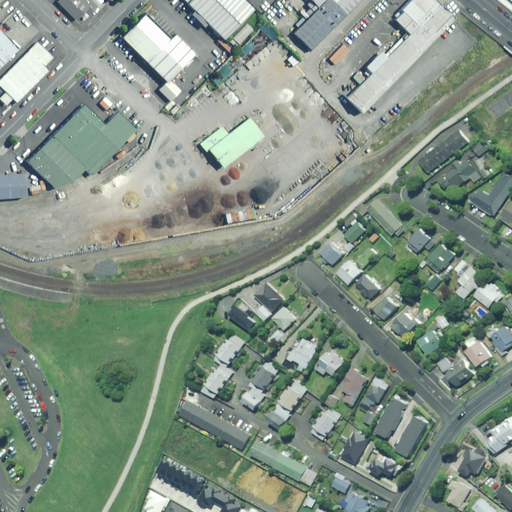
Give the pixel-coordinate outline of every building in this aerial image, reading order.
[(94,5),(91,2),(88,0),(55,0),(52,3),(62,13),(71,22),(79,14),(82,17),(94,5)] [(245,11),(233,0),(176,0),(217,40),(245,11)] [(325,0),(318,8),(293,35),(310,52),(360,0),(325,0)] [(309,0),(318,8),(325,0),(309,0)] [(361,113),(454,18),(435,0),(410,0),(395,15),(397,17),(394,20),(406,32),(384,54),(380,50),(364,67),(371,73),(346,98),(361,113)] [(169,39),(164,44),(140,19),(117,40),(160,84),(154,89),(167,103),(177,92),(165,79),(187,57),(169,39)] [(265,21),(258,29),(271,42),(278,35),(265,21)] [(229,42),(233,46),(235,45),(236,47),(252,31),(247,25),(229,42)] [(0,69),(21,47),(0,26),(0,69)] [(0,105),(1,106),(8,99),(12,103),(43,72),(39,68),(48,59),(33,44),(20,57),(0,77),(0,91),(1,93),(0,93),(0,105)] [(113,113),(100,126),(79,106),(24,163),(55,194),(79,169),(88,177),(132,131),(113,113)] [(511,122),(511,109),(494,121),(501,130),(511,122)] [(244,119),(223,134),(218,127),(195,144),(203,154),(205,153),(216,168),(258,138),(244,119)] [(460,130),(419,161),(429,174),(470,144),(460,130)] [(472,148),(479,157),(488,151),(481,141),(472,148)] [(453,166),(455,169),(439,180),(449,194),(469,179),(473,183),(480,179),(482,182),(489,177),(481,166),(478,168),(470,157),(469,158),(462,163),(460,160),(453,166)] [(511,192),(511,177),(506,173),(491,196),(481,189),(473,202),(496,217),(511,192)] [(0,175),(0,201),(20,200),(18,175),(0,175)] [(405,231),(401,228),(403,225),(379,202),(370,212),(382,224),(380,226),(392,237),(394,234),(398,238),(405,231)] [(363,203),(356,210),(362,217),(369,210),(363,203)] [(511,206),(503,221),(511,227),(511,206)] [(346,235),(353,243),(356,246),(359,244),(356,241),(368,230),(353,215),(344,223),(351,231),(346,235)] [(209,219),(200,221),(202,230),(211,229),(209,219)] [(436,243),(420,228),(406,244),(417,255),(421,249),(426,254),(436,243)] [(379,237),(376,234),(370,239),(374,243),(379,237)] [(60,240),(49,241),(50,250),(61,250),(60,240)] [(355,247),(350,243),(345,249),(349,252),(355,247)] [(327,256),(324,259),(329,264),(332,262),(335,265),(344,255),(333,244),(324,253),(327,256)] [(454,256),(442,245),(425,263),(438,275),(454,256)] [(378,255),(372,249),(358,264),(364,269),(378,255)] [(364,272),(353,260),(339,274),(351,285),(364,272)] [(464,260),(455,269),(460,274),(468,265),(464,260)] [(457,293),(466,300),(485,276),(473,266),(460,282),(464,284),(457,293)] [(370,276),(368,277),(366,275),(357,284),(364,290),(362,292),(368,298),(370,296),(372,299),(381,290),(378,288),(379,286),(377,284),(379,282),(374,277),(372,278),(370,276)] [(441,280),(435,275),(425,285),(431,291),(441,280)] [(286,299),(269,283),(256,296),(273,312),(286,299)] [(497,303),(504,296),(499,291),(500,290),(500,289),(493,283),(491,286),(488,283),(474,297),(488,310),(490,308),(494,312),(499,306),(497,303)] [(379,313),(377,316),(381,320),(384,318),(386,320),(398,307),(388,297),(376,310),(379,313)] [(251,315),(238,305),(231,315),(251,330),(257,322),(249,316),(251,315)] [(272,314),(264,306),(256,313),(265,322),(272,314)] [(298,319),(287,307),(274,318),(285,331),(298,319)] [(405,313),(389,328),(394,332),(395,331),(403,340),(420,324),(415,318),(412,321),(405,313)] [(449,325),(441,315),(435,319),(443,329),(449,325)] [(439,328),(436,323),(428,328),(431,333),(418,342),(427,356),(445,344),(440,338),(443,336),(440,333),(437,335),(435,331),(439,328)] [(511,328),(509,329),(505,323),(496,329),(489,334),(498,347),(496,349),(502,357),(508,353),(506,351),(511,347),(511,328)] [(285,337),(279,331),(270,340),(275,346),(285,337)] [(219,355),(231,364),(247,344),(235,335),(219,355)] [(478,344),(474,337),(466,342),(470,349),(467,351),(478,367),(492,358),(482,341),(478,344)] [(297,348),(294,353),(291,351),(287,358),(294,362),(295,360),(301,364),(300,365),(308,370),(321,347),(306,339),(300,349),(297,348)] [(335,353),(333,356),(330,353),(318,369),(326,375),(329,371),(336,376),(347,361),(335,353)] [(451,354),(446,357),(437,364),(445,374),(454,367),(451,363),(455,360),(451,354)] [(231,364),(219,355),(216,361),(222,366),(208,384),(220,393),(235,373),(229,368),(231,364)] [(292,363),(287,360),(284,365),(289,368),(292,363)] [(254,381),(265,389),(267,390),(280,371),(267,362),(254,381)] [(466,362),(448,375),(458,389),(477,376),(466,362)] [(371,376),(355,369),(344,390),(350,393),(346,400),(356,405),(371,376)] [(377,401),(380,403),(391,384),(379,377),(368,396),(377,401)] [(265,389),(254,381),(250,386),(254,388),(244,403),(256,411),(265,396),(262,394),(265,389)] [(308,390),(297,382),(282,401),(295,411),(306,396),(305,395),(308,390)] [(219,394),(207,387),(204,392),(216,399),(219,394)] [(340,398),(331,394),(326,404),(335,408),(340,398)] [(377,401),(368,396),(361,408),(370,413),(377,401)] [(407,405),(394,397),(375,431),(389,438),(394,430),(395,431),(405,413),(403,412),(407,405)] [(194,403),(185,399),(177,414),(243,450),(251,435),(194,403)] [(293,411),(281,403),(279,407),(280,407),(270,422),(282,430),(292,415),(291,414),(293,411)] [(326,410),(314,427),(316,427),(313,432),(325,441),(328,436),(330,437),(343,419),(342,418),(343,416),(331,407),(328,411),(326,410)] [(379,415),(371,411),(366,421),(373,425),(379,415)] [(429,424),(415,417),(407,431),(410,432),(399,451),(409,457),(429,424)] [(511,418),(493,431),(497,436),(489,442),(493,448),(491,449),(495,455),(507,447),(506,446),(511,441),(511,418)] [(373,429),(358,420),(343,447),(359,455),(373,429)] [(309,469),(309,468),(284,453),(260,440),(252,455),(276,468),(302,482),(302,481),(313,486),(319,474),(309,469)] [(209,469),(170,447),(161,463),(202,486),(209,469)] [(391,457),(376,448),(365,469),(382,479),(387,469),(385,468),(391,457)] [(472,450),(459,473),(470,478),(473,473),(477,475),(486,458),(472,450)] [(364,466),(346,455),(343,461),(361,472),(364,466)] [(347,477),(340,474),(334,486),(347,493),(352,484),(345,480),(347,477)] [(211,477),(202,494),(231,511),(232,511),(241,495),(211,477)] [(279,482),(272,478),(269,483),(276,487),(279,482)] [(463,511),(467,505),(464,503),(471,489),(455,481),(451,488),(455,490),(449,502),(461,508),(459,511),(460,511),(463,511)] [(511,490),(506,485),(497,495),(511,510),(511,490)] [(169,497),(168,499),(153,491),(149,499),(151,500),(146,509),(149,511),(148,511),(163,511),(166,506),(167,507),(171,501),(172,499),(169,497)] [(350,496),(346,495),(340,508),(348,511),(369,511),(374,503),(352,492),(350,496)] [(318,499),(310,495),(305,503),(313,508),(318,499)] [(279,511),(245,496),(238,511),(279,511)] [(496,511),(484,499),(475,508),(478,511),(496,511)] [(189,511),(173,503),(170,509),(173,511),(171,511),(189,511)]
